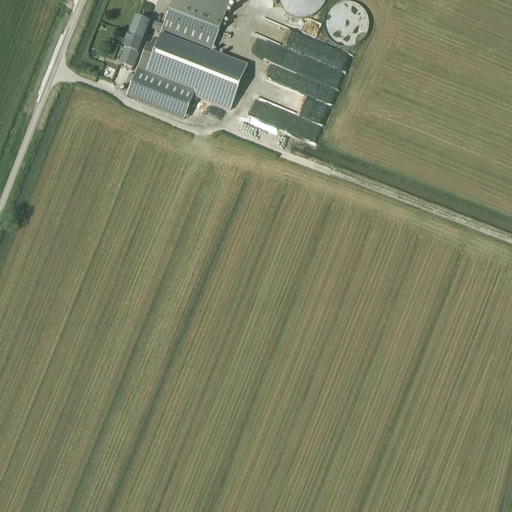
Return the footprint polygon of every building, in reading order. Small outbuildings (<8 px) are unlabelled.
[(231,2),(226,0),(173,0),(163,26),(160,34),(211,54),(231,2)] [(279,0),(280,1),(281,3),(282,5),(283,7),(284,9),(285,10),(287,12),(288,13),(290,14),(292,15),(293,16),(295,17),(297,17),(299,18),(301,18),(303,18),(306,18),(308,18),(310,17),(312,16),(313,16),(315,15),(317,13),(319,12),(320,11),(321,9),(323,7),(324,6),(324,4),(325,2),(325,0),(279,0)] [(163,26),(148,20),(147,23),(136,18),(124,49),(119,63),(132,69),(139,54),(138,54),(148,29),(160,34),(163,26)] [(255,23),(246,52),(286,65),(279,86),(311,97),(308,108),(300,105),(297,114),(302,115),(303,112),(310,114),(308,120),(325,125),(331,106),(327,105),(333,86),(335,86),(340,71),(334,69),(340,50),(255,23)] [(147,44),(126,98),(160,111),(184,120),(193,97),(230,111),(247,67),(215,54),(209,58),(160,38),(160,39),(159,41),(153,39),(151,46),(147,44)] [(243,118),(241,125),(259,131),(257,137),(268,141),(273,127),(243,118)]
